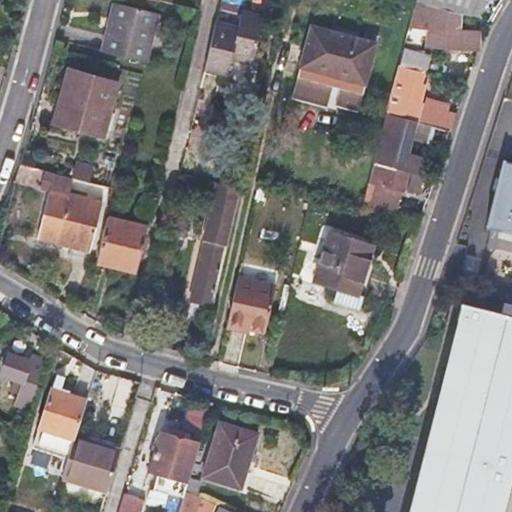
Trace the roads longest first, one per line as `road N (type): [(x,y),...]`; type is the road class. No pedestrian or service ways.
road 1 (residential): [(350,420),(412,322),(511,14)]
road 2 (residential): [(0,291),(110,356),(350,420)]
road 3 (residential): [(0,159),(43,0)]
